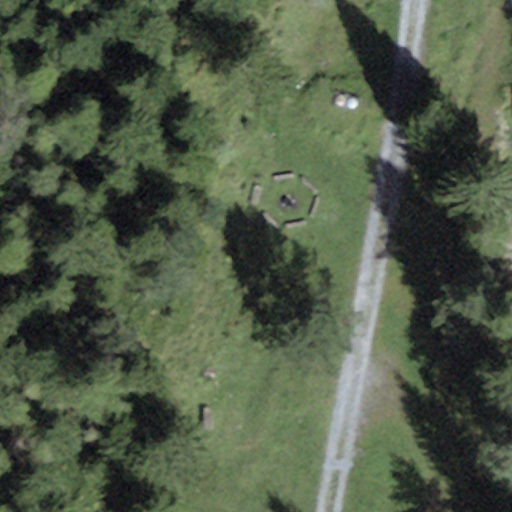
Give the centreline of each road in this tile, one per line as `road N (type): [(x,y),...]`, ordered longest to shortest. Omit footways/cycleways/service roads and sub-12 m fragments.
road 1 (track): [(328,511),(399,182),(427,0)]
road 2 (track): [(435,511),(362,355)]
